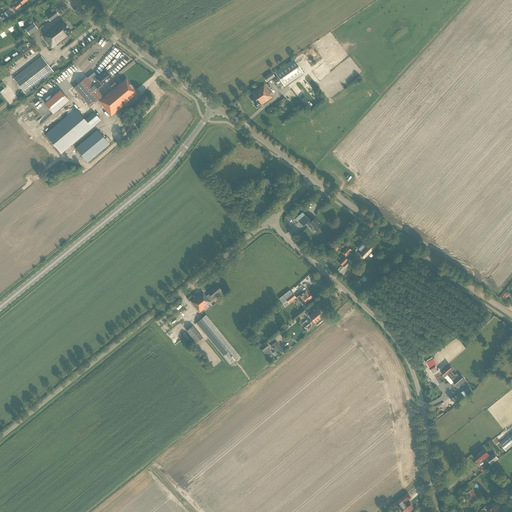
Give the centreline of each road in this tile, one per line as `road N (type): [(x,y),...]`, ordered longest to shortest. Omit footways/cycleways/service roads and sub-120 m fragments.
road 1 (unclassified): [(437,511),(419,393),(403,353),(270,221)]
road 2 (unclassified): [(0,439),(270,221)]
road 3 (tertiary): [(0,307),(162,173),(214,106)]
road 4 (tertiary): [(511,315),(313,177)]
road 5 (tertiary): [(214,106),(70,0)]
road 6 (track): [(149,81),(159,92),(155,102),(89,165),(62,156)]
road 7 (tertiary): [(313,177),(214,106)]
